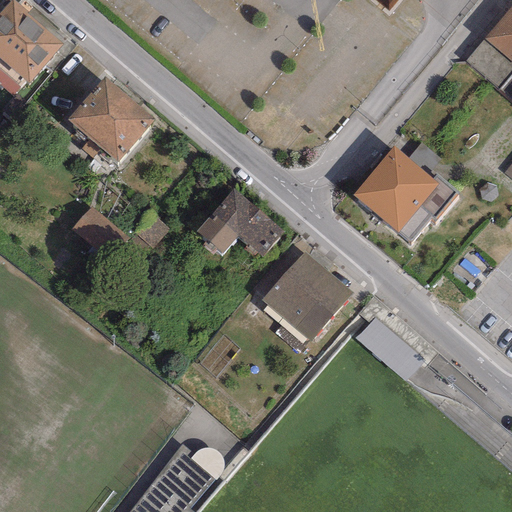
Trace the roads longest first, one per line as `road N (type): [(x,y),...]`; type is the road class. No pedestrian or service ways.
road 1 (unclassified): [(56,0),(312,214)]
road 2 (unclassified): [(492,0),(312,214)]
road 3 (unclassified): [(312,214),(511,398)]
